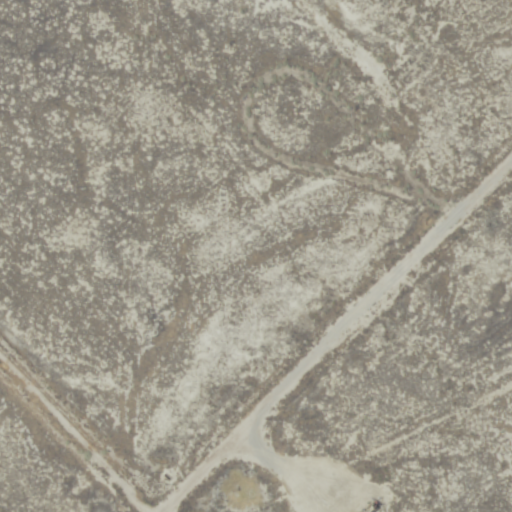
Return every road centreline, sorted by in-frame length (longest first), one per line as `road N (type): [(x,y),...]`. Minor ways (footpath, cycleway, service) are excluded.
road 1 (track): [(158,511),(511,158)]
road 2 (track): [(144,511),(0,362)]
